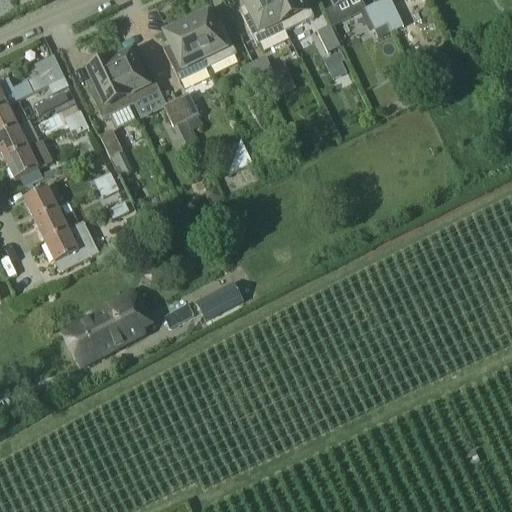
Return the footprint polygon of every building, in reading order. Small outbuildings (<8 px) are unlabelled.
[(286,35),(268,0),(247,0),(243,2),(248,13),(241,16),(257,49),(286,35)] [(268,0),(286,35),(314,21),(304,0),(268,0)] [(331,31),(365,14),(364,12),(366,11),(360,0),(330,0),(336,10),(324,16),(331,29),(330,29),(331,31)] [(389,0),(376,6),(387,28),(399,22),(389,0)] [(364,12),(374,34),(387,28),(376,6),(366,11),(364,12)] [(185,23),(208,72),(237,58),(221,24),(214,27),(208,17),(196,23),(194,19),(185,23)] [(208,72),(185,23),(176,28),(178,31),(165,38),(170,48),(163,52),(180,86),(208,72)] [(331,31),(330,29),(317,35),(328,57),(340,51),(331,31)] [(111,66),(131,109),(134,108),(160,95),(145,63),(137,67),(132,56),(111,66)] [(27,86),(32,97),(48,89),(65,82),(54,59),(34,69),(39,79),(27,86)] [(459,59),(441,69),(451,90),(470,81),(459,59)] [(265,60),(253,66),(264,87),(265,87),(272,102),(295,91),(284,68),(273,73),(266,60),(265,60)] [(131,109),(110,64),(88,75),(94,88),(87,91),(103,123),(131,109)] [(241,72),(251,94),(264,87),(253,66),(241,72)] [(4,84),(0,85),(0,112),(8,109),(32,97),(27,86),(13,93),(8,82),(4,84)] [(65,82),(48,89),(53,98),(69,90),(65,82)] [(68,104),(65,96),(35,110),(38,118),(68,104)] [(186,124),(198,119),(188,98),(176,103),(186,124)] [(166,108),(163,109),(164,111),(173,131),(186,124),(176,103),(166,108)] [(8,109),(0,112),(0,138),(18,130),(8,109)] [(80,116),(65,124),(69,131),(69,132),(84,125),(80,116)] [(18,130),(0,138),(0,152),(5,162),(28,151),(39,146),(29,125),(18,130)] [(84,125),(69,132),(73,140),(88,133),(84,125)] [(100,141),(110,161),(111,161),(122,155),(112,134),(100,141)] [(28,151),(5,162),(16,184),(39,172),(48,168),(43,157),(47,155),(42,144),(39,146),(28,151)] [(78,149),(83,161),(94,155),(89,144),(78,149)] [(218,155),(226,177),(253,167),(244,145),(218,155)] [(111,177),(95,185),(99,193),(115,186),(113,182),(111,177)] [(115,186),(99,193),(103,201),(119,194),(115,186)] [(35,224),(58,212),(47,190),(24,202),(35,224)] [(124,206),(108,214),(112,223),(129,215),(124,206)] [(58,212),(35,224),(45,245),(68,233),(58,212)] [(145,238),(136,219),(126,224),(130,233),(112,241),(117,251),(145,238)] [(61,264),(66,274),(99,257),(83,226),(68,233),(45,245),(56,267),(61,264)] [(235,286),(195,306),(205,325),(235,310),(234,309),(244,304),(235,286)] [(80,372),(144,338),(124,299),(91,316),(93,320),(61,337),(80,372)]
